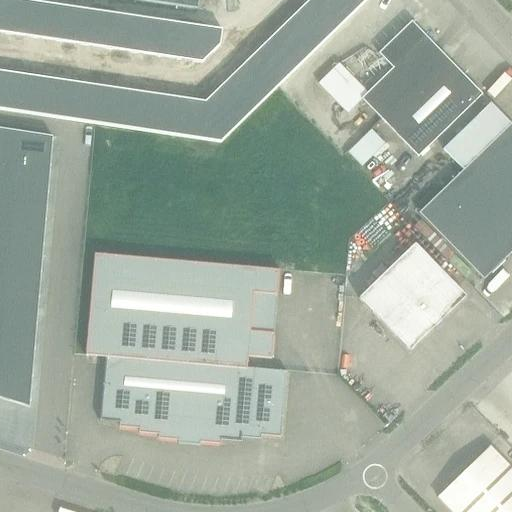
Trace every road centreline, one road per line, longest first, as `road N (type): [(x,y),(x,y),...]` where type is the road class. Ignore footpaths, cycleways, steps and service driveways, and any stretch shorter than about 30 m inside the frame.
road 1 (unclassified): [(511,335),(371,472)]
road 2 (unclassified): [(167,511),(0,465)]
